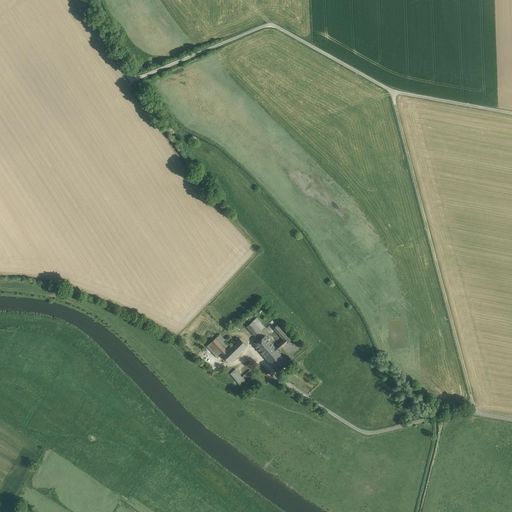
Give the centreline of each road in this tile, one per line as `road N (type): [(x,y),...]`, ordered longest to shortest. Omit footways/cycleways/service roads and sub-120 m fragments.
road 1 (unclassified): [(511,113),(393,92),(270,26),(131,81),(85,0)]
road 2 (track): [(474,411),(393,92)]
